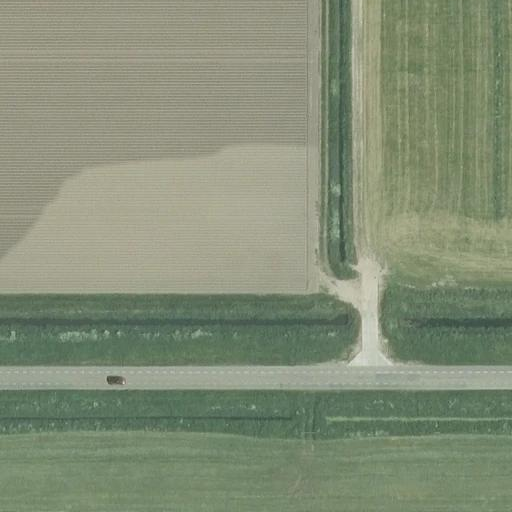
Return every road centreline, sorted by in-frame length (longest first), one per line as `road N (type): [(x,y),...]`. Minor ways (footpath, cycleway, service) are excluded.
road 1 (unclassified): [(511,378),(0,378)]
road 2 (track): [(355,0),(356,284),(367,315),(368,378)]
